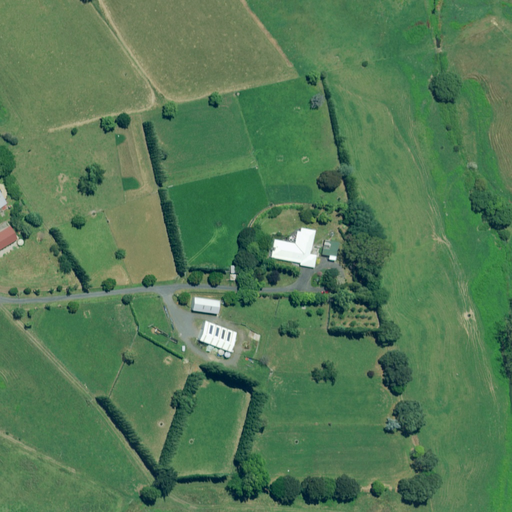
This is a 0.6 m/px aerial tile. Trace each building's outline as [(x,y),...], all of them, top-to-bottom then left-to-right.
[(9,226),(0,231),(0,248),(17,238),(9,226)] [(271,248),(273,248),(271,258),(298,263),(298,265),(314,268),(316,256),(310,255),(314,232),(298,229),(298,232),(296,231),(293,244),(272,240),(271,248)] [(326,245),(320,245),(320,255),(326,256),(326,261),(333,261),(334,242),(327,242),(326,245)] [(238,266),(229,266),(228,274),(238,274),(238,266)] [(219,301),(193,298),(191,311),(217,314),(219,301)] [(197,341),(228,352),(232,341),(235,342),(238,334),(205,321),(197,341)]
